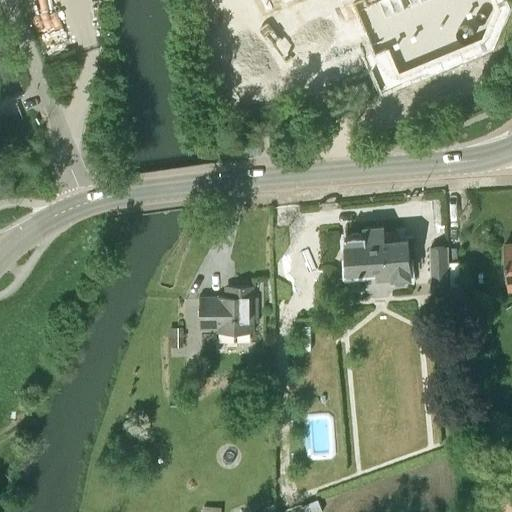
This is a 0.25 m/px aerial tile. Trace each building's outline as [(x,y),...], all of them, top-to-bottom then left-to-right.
[(386,46),(403,87),(511,43),(511,9),(508,0),(358,0),(354,2),(374,50),(386,46)] [(356,47),(329,58),(336,76),(363,66),(356,47)] [(370,91),(365,81),(342,90),(347,101),(370,91)] [(413,277),(411,257),(409,237),(399,238),(399,230),(385,231),(384,225),(365,227),(365,233),(361,233),(358,232),(353,232),(351,234),(347,235),(350,273),(376,270),(377,278),(392,277),(392,279),(413,277)] [(443,283),(443,277),(442,247),(432,248),(433,284),(443,283)] [(254,331),(254,305),(254,285),(229,285),(229,295),(217,295),(218,296),(200,296),(201,328),(217,328),(217,332),(254,331)] [(183,327),(169,327),(169,346),(183,346),(183,327)] [(450,356),(450,341),(439,341),(439,356),(450,356)]
